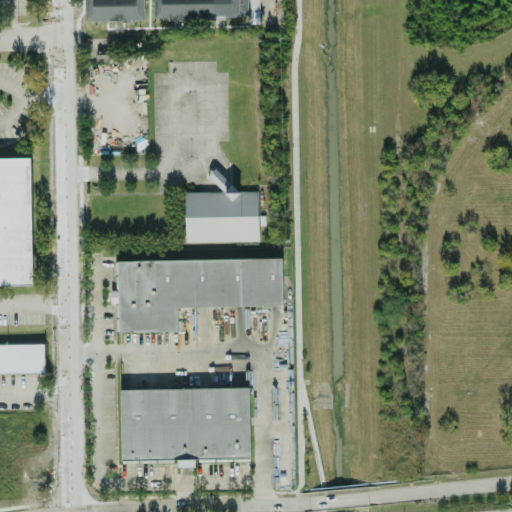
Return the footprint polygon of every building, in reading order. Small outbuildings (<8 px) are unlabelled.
[(83,0),(84,21),(144,20),(143,0),(83,0)] [(152,0),(153,20),(247,18),(247,0),(152,0)] [(258,0),(249,0),(250,24),(259,24),(258,0)] [(30,158),(0,158),(0,285),(32,285),(30,158)] [(257,188),(224,189),(224,191),(184,192),(185,242),(258,241),(257,188)] [(117,261),(118,332),(176,331),(176,308),(282,306),(281,258),(117,261)] [(0,344),(0,373),(45,373),(44,344),(0,344)] [(120,389),(120,462),(176,462),(176,468),(194,468),(194,459),(249,458),(248,388),(120,389)]
